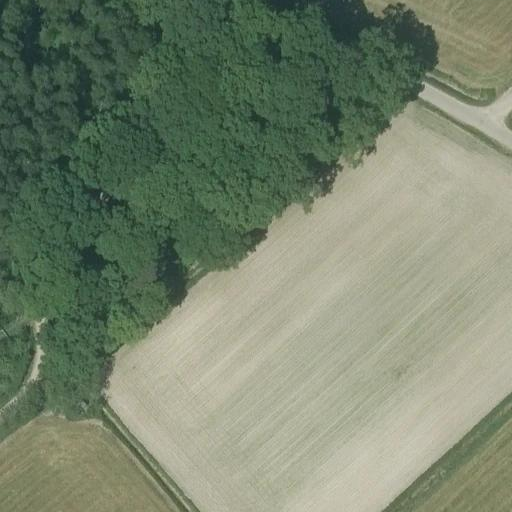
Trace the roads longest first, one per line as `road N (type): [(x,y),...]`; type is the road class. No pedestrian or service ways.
road 1 (unclassified): [(0,411),(43,364),(47,273),(68,229),(241,16)]
road 2 (unclassified): [(511,141),(447,102),(241,16)]
